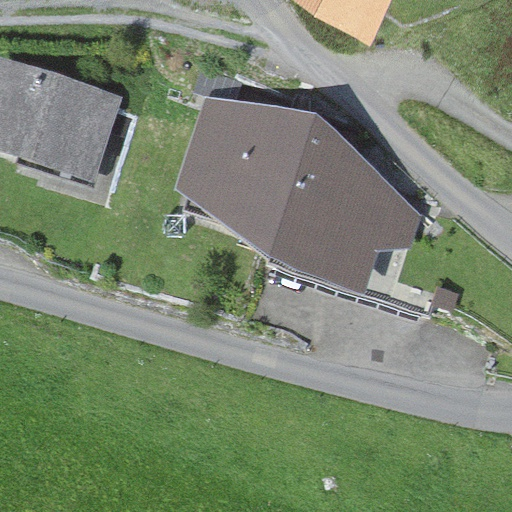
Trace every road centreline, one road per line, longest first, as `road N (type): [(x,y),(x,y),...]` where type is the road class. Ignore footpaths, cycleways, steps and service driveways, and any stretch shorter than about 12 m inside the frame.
road 1 (unclassified): [(511,403),(0,286)]
road 2 (unclassified): [(364,91),(511,217)]
road 3 (residential): [(364,91),(411,72),(511,124)]
road 4 (unclassified): [(268,0),(287,36),(364,91)]
